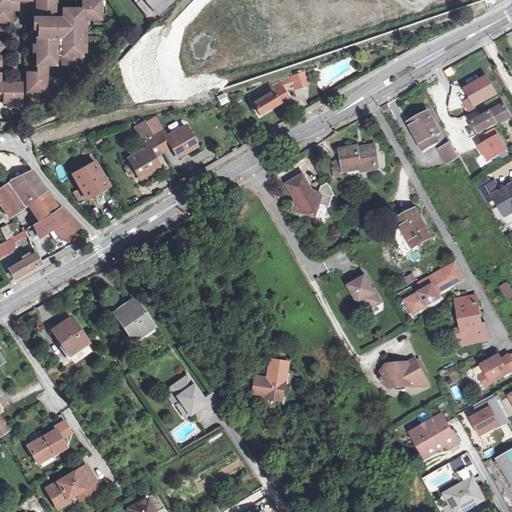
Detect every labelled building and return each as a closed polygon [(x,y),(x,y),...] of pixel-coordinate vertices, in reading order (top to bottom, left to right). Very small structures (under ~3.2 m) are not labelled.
[(0,0),(0,21),(11,21),(11,8),(11,0),(0,0)] [(19,8),(19,0),(11,0),(11,8),(19,8)] [(37,0),(38,3),(38,8),(54,8),(56,10),(56,3),(56,0),(37,0)] [(54,8),(38,8),(37,30),(37,44),(37,65),(46,65),(56,65),(56,59),(56,55),(62,55),(62,59),(62,65),(82,65),(83,44),(83,30),(83,19),(102,20),(101,15),(101,6),(101,0),(83,0),(83,8),(63,8),(63,13),(63,19),(56,18),(56,13),(56,10),(54,8)] [(175,0),(145,0),(160,15),(175,0)] [(32,73),(27,73),(28,91),(47,91),(47,72),(32,73)] [(463,102),(469,112),(500,95),(488,75),(465,88),(470,98),(463,102)] [(251,96),(260,112),(288,96),(280,82),(271,85),(251,96)] [(23,83),(5,83),(4,98),(4,101),(23,101),(23,83)] [(401,109),(398,104),(391,107),(394,113),(401,109)] [(504,105),(473,123),(479,134),(481,133),(487,145),(488,145),(501,137),(495,126),(510,116),(504,105)] [(429,113),(409,124),(424,150),(438,141),(436,136),(440,134),(429,113)] [(144,140),(153,135),(145,119),(135,125),(144,140)] [(153,135),(162,151),(172,146),(178,157),(189,150),(187,148),(196,142),(187,125),(167,136),(163,129),(153,135)] [(457,132),(452,125),(448,128),(452,135),(457,132)] [(153,156),(162,151),(153,135),(144,140),(148,147),(128,158),(129,160),(137,172),(138,174),(147,170),(149,173),(160,167),(153,156)] [(492,154),(506,147),(501,137),(488,145),(492,154)] [(198,145),(196,142),(187,148),(189,150),(198,145)] [(451,143),(439,150),(446,163),(458,157),(451,143)] [(358,147),(341,150),(343,160),(344,171),(345,171),(345,172),(361,169),(362,172),(378,169),(376,161),(378,160),(376,147),(359,150),(358,147)] [(137,172),(129,160),(126,167),(130,173),(137,172)] [(344,171),(343,160),(333,162),(336,173),(341,172),(341,175),(346,175),(345,172),(345,171),(344,171)] [(74,193),(81,203),(88,199),(96,194),(110,186),(95,161),(73,174),(81,189),(74,193)] [(40,221),(59,208),(32,171),(10,181),(40,221)] [(313,191),(304,174),(287,183),(296,199),(294,209),(304,212),(304,211),(313,213),(312,214),(316,216),(317,211),(316,211),(318,203),(330,206),(332,196),(331,194),(334,193),(328,182),(321,186),(319,193),(313,191)] [(55,177),(52,179),(59,188),(62,185),(55,177)] [(495,182),(479,190),(486,203),(495,198),(500,208),(506,204),(508,205),(511,212),(511,184),(508,187),(507,189),(501,192),(495,182)] [(0,191),(0,202),(1,204),(8,214),(10,217),(26,206),(10,185),(0,191)] [(96,194),(88,199),(90,202),(98,197),(96,194)] [(0,207),(6,216),(8,214),(1,204),(0,205),(0,207)] [(506,204),(500,208),(505,216),(511,212),(508,205),(506,204)] [(35,224),(41,237),(49,232),(56,228),(61,236),(63,238),(82,226),(62,207),(59,208),(40,221),(35,224)] [(413,247),(431,236),(416,210),(398,220),(413,247)] [(13,237),(7,225),(1,228),(7,241),(13,237)] [(54,240),(61,236),(56,228),(49,232),(54,240)] [(25,230),(17,235),(20,240),(28,236),(25,230)] [(7,241),(11,250),(22,245),(20,240),(17,235),(13,237),(7,241)] [(11,250),(7,241),(0,244),(0,258),(13,251),(11,250)] [(10,270),(16,279),(42,262),(35,250),(22,258),(24,261),(10,270)] [(455,262),(425,277),(429,285),(401,299),(410,317),(443,300),(439,293),(464,281),(455,262)] [(365,311),(381,301),(366,274),(349,284),(365,311)] [(419,289),(428,285),(426,280),(417,285),(419,289)] [(511,289),(507,283),(499,288),(507,301),(511,297),(511,289)] [(460,346),(466,345),(465,342),(488,339),(485,324),(482,325),(477,297),(457,301),(463,329),(457,330),(460,346)] [(134,300),(115,313),(134,341),(153,327),(134,300)] [(71,318),(52,330),(69,355),(88,342),(71,318)] [(411,385),(430,384),(416,358),(409,362),(402,363),(394,356),(381,370),(382,377),(380,377),(380,380),(382,380),(388,385),(411,384),(411,385)] [(266,378),(254,376),(252,393),(281,398),(287,363),(269,360),(266,378)] [(511,381),(511,377),(509,369),(502,372),(506,383),(511,381)] [(207,403),(188,375),(171,387),(182,402),(184,405),(180,408),(187,417),(194,412),(198,409),(204,417),(213,410),(207,403)] [(455,401),(462,398),(457,386),(450,389),(455,401)] [(213,398),(207,403),(213,410),(219,406),(213,398)] [(493,398),(477,406),(480,411),(466,418),(477,439),(507,423),(493,398)] [(200,420),(204,417),(198,409),(194,412),(200,420)] [(0,414),(0,435),(1,436),(11,430),(0,414)] [(417,445),(425,458),(446,445),(448,449),(458,443),(442,415),(418,429),(424,441),(417,445)] [(55,427),(56,429),(62,439),(71,434),(64,422),(55,427)] [(56,429),(28,446),(37,461),(53,451),(54,454),(67,447),(62,439),(56,429)] [(490,433),(492,439),(503,435),(501,429),(490,433)] [(511,450),(497,459),(511,485),(511,450)] [(53,451),(37,461),(38,464),(54,454),(53,451)] [(47,489),(57,505),(69,498),(78,493),(82,499),(101,487),(87,465),(47,489)] [(462,511),(485,500),(466,468),(456,474),(457,476),(455,477),(456,480),(459,479),(462,484),(445,494),(455,511),(462,511)] [(69,498),(57,505),(59,509),(71,501),(69,498)] [(129,510),(130,511),(154,511),(147,499),(129,510)]
